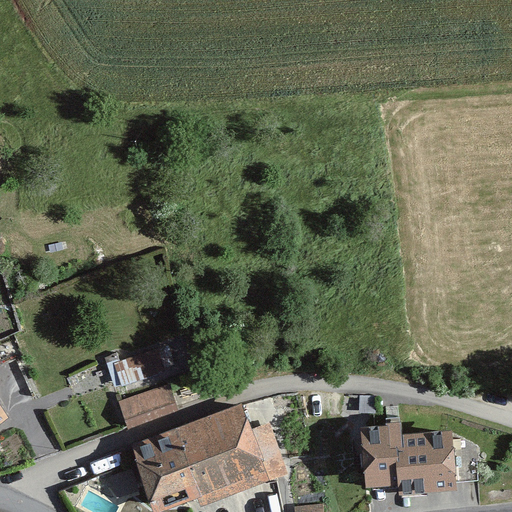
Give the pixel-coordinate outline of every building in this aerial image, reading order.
[(109,358),(119,388),(169,372),(160,342),(109,358)] [(119,402),(130,428),(178,409),(168,383),(119,402)] [(349,389),(345,405),(372,412),(376,396),(349,389)] [(136,440),(147,471),(265,429),(254,397),(136,440)] [(147,471),(163,511),(207,493),(211,502),(292,471),(276,425),(265,429),(147,471)] [(359,428),(366,488),(398,486),(399,496),(457,491),(452,431),(402,434),(401,425),(359,428)] [(119,493),(141,485),(133,465),(112,473),(119,493)]
